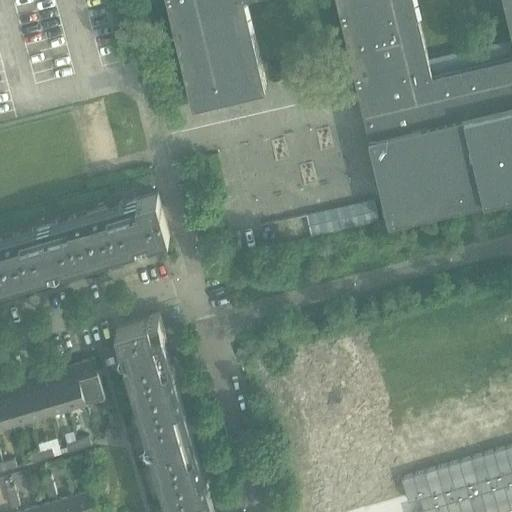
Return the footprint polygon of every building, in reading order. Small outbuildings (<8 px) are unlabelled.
[(511,0),(169,0),(193,102),(201,100),(267,84),(246,0),(337,0),(354,68),(364,111),(365,116),(368,128),(385,199),(390,219),(476,199),(511,190),(511,0)] [(158,191),(0,237),(0,282),(170,233),(158,191)] [(164,334),(165,333),(159,313),(116,326),(170,511),(210,511),(205,492),(210,490),(204,470),(199,471),(188,437),(194,435),(189,419),(184,420),(174,386),(179,385),(173,364),(168,365),(162,348),(167,346),(164,334)] [(113,345),(102,348),(105,357),(116,354),(113,345)] [(95,357),(76,362),(87,399),(99,395),(101,400),(105,399),(106,399),(107,399),(95,357)] [(74,408),(73,403),(87,399),(76,362),(57,368),(70,409),(74,408)] [(57,368),(39,373),(49,410),(63,406),(64,411),(70,409),(57,368)] [(39,373),(20,379),(32,420),(37,419),(36,414),(49,410),(39,373)] [(20,379),(1,384),(12,421),(26,417),(27,422),(32,420),(20,379)] [(1,384),(0,384),(0,424),(12,421),(1,384)] [(116,428),(106,431),(108,439),(118,436),(116,428)] [(89,436),(78,439),(80,447),(91,443),(89,436)] [(78,439),(66,442),(69,450),(80,447),(78,439)] [(511,511),(511,445),(401,476),(408,499),(419,496),(423,508),(411,511),(497,511),(511,508),(511,511)] [(52,447),(41,450),(43,458),(55,454),(52,447)] [(41,450),(30,453),(32,461),(43,458),(41,450)] [(15,458),(4,461),(6,469),(17,465),(15,458)] [(44,476),(47,486),(54,483),(52,473),(44,476)] [(88,473),(80,475),(83,485),(91,483),(88,473)] [(54,483),(47,486),(49,495),(57,493),(54,483)] [(7,487),(10,496),(18,494),(15,484),(7,487)] [(99,511),(93,489),(74,494),(79,511),(99,511)] [(18,494),(10,496),(13,506),(20,504),(18,494)] [(79,511),(74,494),(56,500),(59,511),(79,511)] [(59,511),(56,500),(37,505),(38,511),(59,511)]
